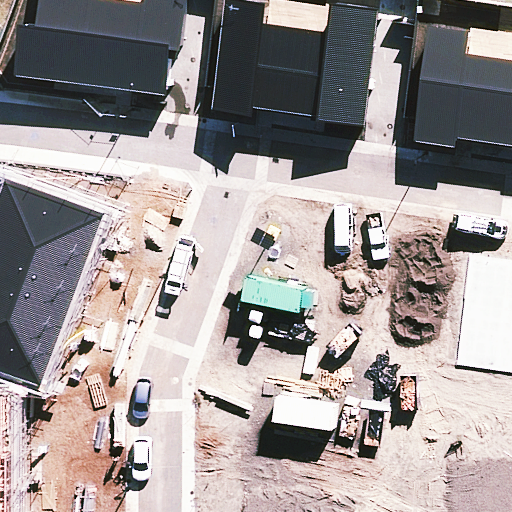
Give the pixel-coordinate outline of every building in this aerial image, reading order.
[(16,33),(9,83),(158,103),(165,57),(174,58),(181,0),(141,0),(140,11),(85,3),(85,0),(35,0),(31,35),(16,33)] [(209,94),(206,116),(247,122),(248,113),(315,123),(314,127),(361,134),(377,23),(378,16),(331,10),(327,40),(260,30),(263,9),(223,3),(209,94)] [(415,124),(412,143),(452,149),(454,140),(511,148),(511,63),(466,57),(469,36),(428,30),(415,124)] [(2,188),(0,194),(0,380),(39,394),(100,222),(2,188)] [(380,266),(356,232),(323,255),(347,290),(380,266)] [(511,273),(455,265),(439,385),(511,395),(511,273)] [(360,413),(260,414),(260,508),(361,507),(360,413)] [(69,511),(62,469),(34,474),(41,511),(69,511)] [(511,511),(511,484),(439,485),(439,511),(511,511)]
